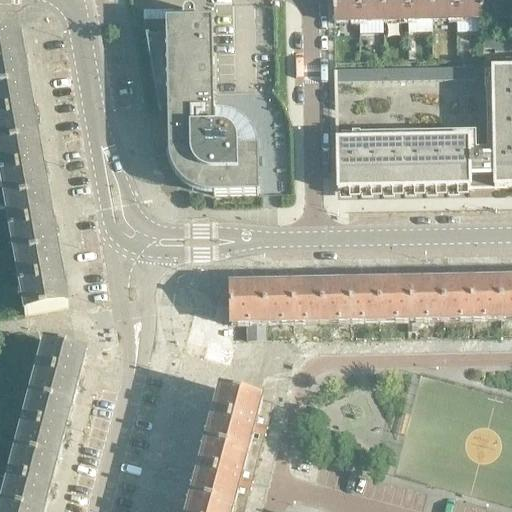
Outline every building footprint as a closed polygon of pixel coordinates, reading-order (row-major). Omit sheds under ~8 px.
[(359,24),(358,0),(333,0),(334,24),(359,24)] [(383,24),(382,0),(358,0),(359,24),(383,24)] [(407,23),(406,0),(382,0),(383,24),(407,23)] [(431,23),(431,0),(406,0),(407,23),(431,23)] [(456,22),(455,0),(431,0),(431,23),(456,22)] [(481,22),(481,18),(480,0),(455,0),(456,22),(481,22)] [(511,18),(511,0),(480,0),(481,18),(505,18),(505,19),(511,18)] [(213,110),(211,21),(194,22),(194,15),(194,14),(193,12),(192,11),(191,10),(189,10),(188,10),(187,10),(185,10),(184,11),(183,12),(183,13),(182,14),(182,16),(182,22),(165,22),(166,38),(148,39),(148,37),(145,38),(158,112),(161,111),(161,110),(167,110),(168,155),(169,158),(170,163),(171,167),(172,170),(174,174),(177,179),(180,182),(184,186),(188,189),(193,192),(197,194),(200,195),(205,196),(209,197),(212,197),(258,196),(257,150),(255,150),(255,148),(255,145),(255,142),(255,139),(254,138),(253,135),(253,133),(252,130),(249,126),(247,124),(245,122),(242,118),(240,117),(236,114),(233,113),(230,112),(227,111),(224,110),(220,110),(216,110),(213,110)] [(0,92),(26,88),(20,56),(16,32),(0,35),(0,92)] [(494,53),(511,53),(511,41),(482,42),(483,50),(494,50),(494,53)] [(502,71),(511,71),(511,59),(502,59),(502,71)] [(335,85),(474,82),(473,70),(335,73),(335,85)] [(336,143),(337,193),(470,190),(470,188),(494,188),(494,190),(511,189),(511,71),(502,71),(491,72),(493,157),(469,158),(469,141),(336,143)] [(0,149),(36,144),(30,111),(26,88),(0,92),(0,149)] [(46,199),(40,166),(36,144),(0,149),(0,179),(5,206),(46,199)] [(55,254),(50,221),(46,199),(5,206),(14,261),(55,254)] [(65,310),(59,276),(55,254),(14,261),(24,317),(65,310)] [(70,411),(79,375),(84,356),(44,345),(29,401),(70,411)] [(234,511),(260,398),(215,388),(187,511),(234,511)] [(55,465),(65,429),(70,411),(29,401),(15,454),(55,465)] [(14,511),(43,511),(51,483),(55,465),(15,454),(1,508),(14,511)]
